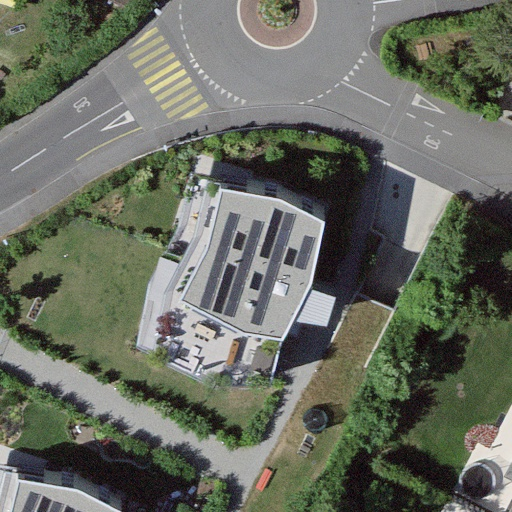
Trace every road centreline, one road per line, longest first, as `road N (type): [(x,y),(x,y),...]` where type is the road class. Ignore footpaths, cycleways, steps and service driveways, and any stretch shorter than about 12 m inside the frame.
road 1 (residential): [(223,43),(0,177)]
road 2 (residential): [(511,165),(370,97),(318,61)]
